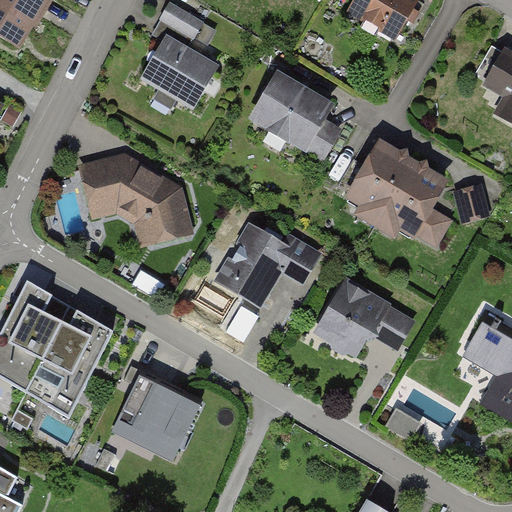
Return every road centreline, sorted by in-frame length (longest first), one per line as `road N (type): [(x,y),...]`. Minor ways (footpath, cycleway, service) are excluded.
road 1 (residential): [(480,511),(1,229)]
road 2 (residential): [(116,0),(1,229)]
